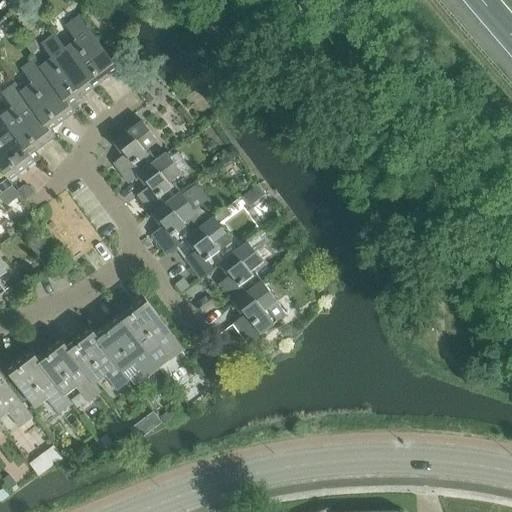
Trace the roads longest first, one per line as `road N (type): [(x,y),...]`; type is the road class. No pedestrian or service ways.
road 1 (tertiary): [(511,473),(374,461),(214,485),(144,511)]
road 2 (residential): [(0,327),(86,294),(140,256)]
